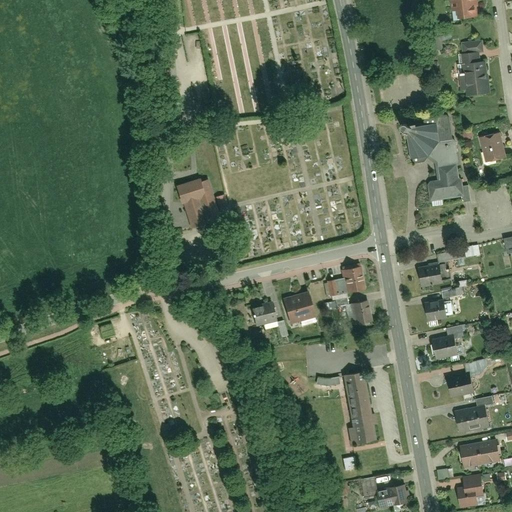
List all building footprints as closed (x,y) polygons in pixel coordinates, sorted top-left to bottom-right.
[(453,0),(457,21),(478,19),(475,0),(453,0)] [(469,98),(491,96),(483,42),(461,44),(469,98)] [(437,161),(439,180),(431,181),(428,185),(429,201),(465,195),(462,179),(459,178),(451,113),(400,119),(397,122),(396,125),(398,129),(404,133),(409,159),(415,160),(425,159),(430,157),(437,161)] [(480,139),(486,164),(506,159),(500,135),(480,139)] [(197,180),(175,186),(187,230),(221,220),(218,210),(208,177),(197,180)] [(511,252),(511,238),(503,241),(507,254),(511,252)] [(342,269),(346,290),(362,287),(359,266),(342,269)] [(418,272),(421,287),(442,282),(439,267),(418,272)] [(327,281),(330,295),(336,293),(333,279),(327,281)] [(289,322),(315,316),(308,291),(283,298),(289,322)] [(351,303),(354,321),(369,318),(365,300),(351,303)] [(425,303),(427,320),(448,317),(445,300),(425,303)] [(251,307),(254,325),(276,321),(272,302),(251,307)] [(276,322),(279,337),(287,335),(284,320),(276,322)] [(432,340),(435,358),(457,354),(455,336),(432,340)] [(342,375),(354,443),(375,439),(373,425),(376,424),(374,413),(370,414),(362,372),(342,375)] [(448,381),(451,396),(474,391),(471,376),(448,381)] [(455,415),(459,433),(491,426),(487,408),(455,415)] [(497,441),(460,448),(463,467),(500,461),(497,441)] [(361,480),(364,497),(377,494),(377,490),(375,477),(361,480)] [(457,493),(459,507),(477,504),(475,497),(485,495),(482,480),(463,483),(465,492),(457,493)] [(377,494),(380,507),(408,502),(405,485),(377,490),(377,494)]
